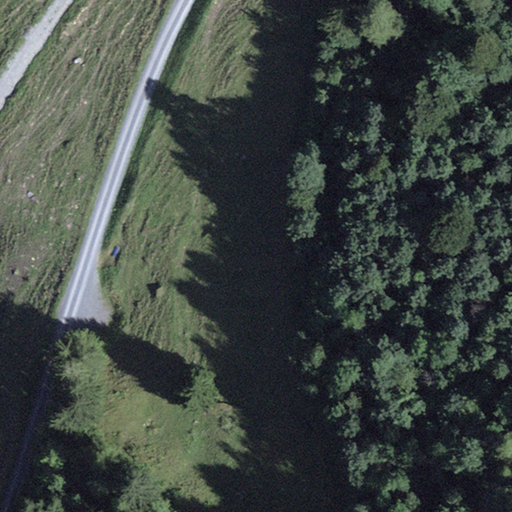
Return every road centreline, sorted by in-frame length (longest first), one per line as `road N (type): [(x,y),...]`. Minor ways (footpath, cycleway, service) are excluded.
road 1 (track): [(4,511),(131,125),(187,0)]
road 2 (track): [(327,0),(296,128),(286,225),(300,376),(337,486),(336,511)]
